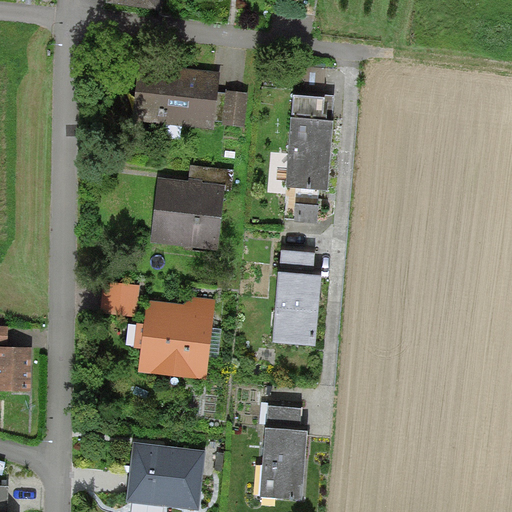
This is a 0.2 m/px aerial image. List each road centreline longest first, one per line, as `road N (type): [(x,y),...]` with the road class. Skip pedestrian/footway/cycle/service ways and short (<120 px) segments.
road 1 (residential): [(71,15),(58,459)]
road 2 (residential): [(348,50),(71,15)]
road 3 (track): [(511,70),(348,50)]
